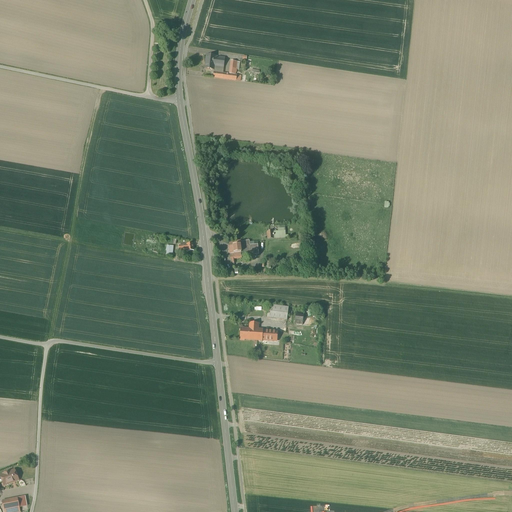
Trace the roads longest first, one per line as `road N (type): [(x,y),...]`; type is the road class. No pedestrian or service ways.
road 1 (track): [(207,278),(511,298)]
road 2 (secondary): [(179,102),(217,364)]
road 3 (unclassified): [(44,345),(217,364)]
road 4 (unclassified): [(31,511),(44,345)]
road 5 (unclassified): [(0,67),(147,97)]
road 6 (secondary): [(217,364),(234,511)]
